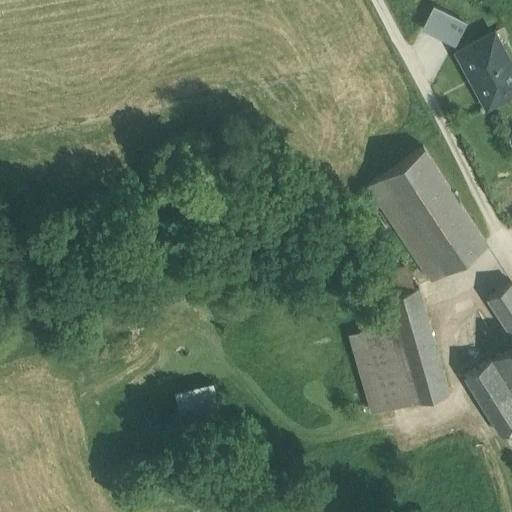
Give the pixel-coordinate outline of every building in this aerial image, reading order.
[(423,28),(454,44),(465,23),(434,7),(423,28)] [(511,68),(493,33),(458,51),(487,106),(511,92),(511,68)] [(423,146),(367,182),(426,273),(432,278),(486,241),(423,146)] [(393,321),(396,330),(428,321),(418,285),(404,264),(379,272),(393,321)] [(487,296),(511,334),(511,281),(511,280),(487,296)] [(372,412),(415,399),(396,330),(393,321),(349,332),(372,412)] [(448,390),(428,321),(396,330),(415,399),(448,390)] [(511,425),(511,342),(464,374),(501,433),(510,427),(511,425)] [(213,383),(174,389),(178,410),(216,403),(213,383)]
